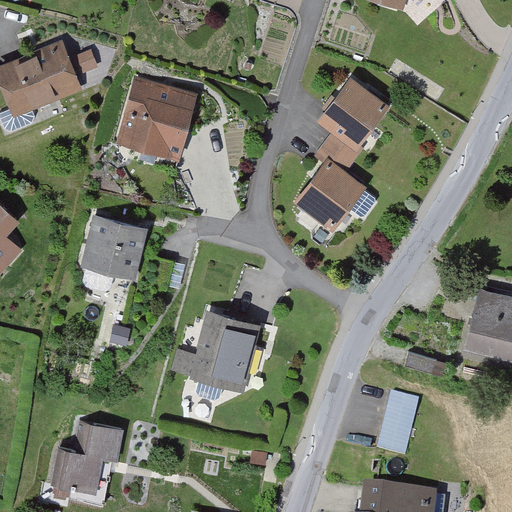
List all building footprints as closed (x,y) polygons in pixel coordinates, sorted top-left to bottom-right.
[(34,117),(30,106),(77,87),(61,45),(0,69),(0,73),(13,108),(0,112),(0,116),(5,129),(11,131),(32,123),(34,117)] [(74,58),(79,70),(96,62),(90,50),(74,58)] [(327,141),(351,159),(360,147),(356,144),(384,106),(351,81),(323,118),(336,129),(327,141)] [(123,137),(146,143),(141,161),(174,170),(185,131),(180,129),(189,96),(138,82),(123,137)] [(351,159),(327,141),(318,154),(328,161),(299,199),(332,224),(347,205),(361,216),(364,216),(376,200),(375,197),(342,172),(351,159)] [(0,268),(20,246),(3,231),(16,216),(0,201),(0,268)] [(135,276),(147,228),(95,216),(84,264),(88,265),(85,277),(88,281),(106,286),(110,283),(113,271),(135,276)] [(333,236),(317,224),(311,232),(312,239),(320,245),(327,244),(333,236)] [(147,286),(167,291),(174,262),(154,257),(147,286)] [(511,298),(480,291),(467,347),(511,357),(511,298)] [(212,315),(195,376),(200,377),(196,391),(199,395),(215,400),(220,397),(224,383),(239,387),(255,326),(212,315)] [(405,368),(435,374),(438,359),(409,353),(405,368)] [(392,394),(386,421),(414,427),(420,400),(392,394)] [(59,447),(52,485),(74,489),(75,486),(87,488),(85,502),(101,505),(110,459),(116,460),(122,428),(79,420),(73,450),(59,447)] [(386,421),(382,436),(410,442),(414,427),(386,421)] [(410,442),(382,436),(380,449),(407,455),(410,442)] [(255,447),(253,456),(268,459),(270,450),(255,447)] [(356,511),(440,511),(443,496),(433,495),(433,493),(370,485),(367,503),(358,502),(356,511)]
